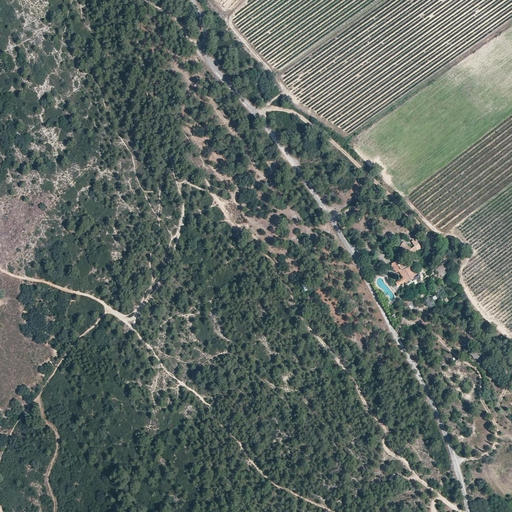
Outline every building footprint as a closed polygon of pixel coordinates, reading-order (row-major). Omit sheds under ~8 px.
[(414,253),(422,249),(417,239),(412,242),(415,247),(412,248),(414,253)] [(404,242),(400,246),(410,257),(414,252),(404,242)] [(407,282),(408,284),(415,279),(403,259),(392,266),(397,274),(399,273),(401,272),(407,282)] [(415,279),(419,277),(417,272),(414,272),(406,259),(403,259),(415,279)] [(398,288),(407,282),(401,272),(399,273),(403,280),(396,285),(398,288)]
